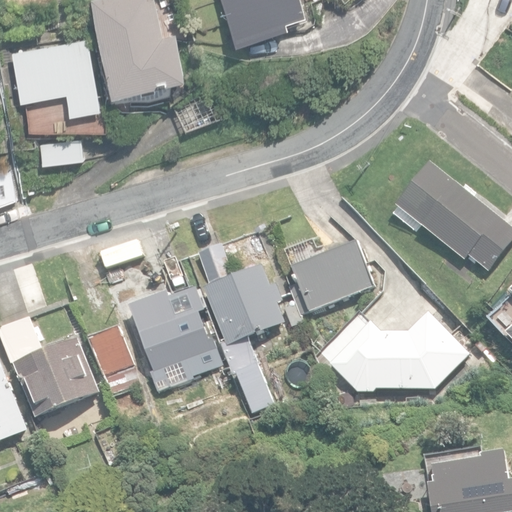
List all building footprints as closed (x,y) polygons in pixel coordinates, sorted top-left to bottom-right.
[(93,0),(117,96),(191,77),(179,33),(166,36),(157,0),(93,0)] [(226,0),(241,44),(293,27),(291,21),(310,14),(304,0),(226,0)] [(70,94),(74,115),(104,110),(91,37),(16,50),(25,102),(70,94)] [(173,106),(189,130),(225,117),(204,86),(173,106)] [(42,143),(45,164),(87,158),(84,137),(42,143)] [(471,256),(490,272),(511,244),(511,226),(432,163),(398,206),(468,260),(471,256)] [(0,170),(0,206),(18,200),(13,169),(0,170)] [(294,268),(311,312),(376,287),(359,243),(294,268)] [(200,253),(209,278),(230,270),(221,245),(200,253)] [(162,268),(175,302),(195,294),(182,260),(162,268)] [(230,346),(250,338),(288,323),(280,303),(285,301),(279,284),(273,286),(265,266),(207,289),(227,341),(230,346)] [(217,354),(213,345),(199,307),(173,317),(164,294),(132,306),(158,376),(205,358),(217,354)] [(0,329),(14,364),(45,352),(31,317),(0,329)] [(361,393),(377,393),(379,389),(437,390),(472,355),(439,323),(423,322),(412,333),(384,334),(379,330),(365,330),(333,365),(361,393)] [(91,337),(113,395),(143,383),(121,326),(91,337)] [(260,364),(250,338),(230,346),(227,341),(222,343),(235,375),(238,373),(260,364)] [(17,366),(39,419),(102,393),(81,340),(17,366)] [(218,343),(213,345),(217,354),(205,358),(210,370),(226,364),(218,343)] [(0,442),(30,431),(6,369),(5,370),(0,358),(0,442)] [(260,364),(238,373),(254,414),(276,405),(260,364)] [(211,375),(218,393),(233,388),(226,370),(211,375)] [(50,446),(64,442),(61,431),(47,435),(50,446)] [(429,484),(433,511),(511,511),(511,480),(510,481),(509,474),(506,451),(483,455),(483,459),(434,466),(436,483),(429,484)]
